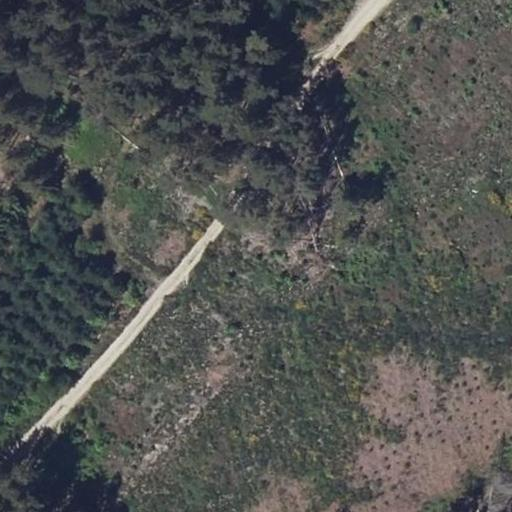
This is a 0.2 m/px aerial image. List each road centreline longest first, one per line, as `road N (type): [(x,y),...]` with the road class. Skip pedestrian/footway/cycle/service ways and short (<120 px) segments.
road 1 (track): [(360,0),(0,397)]
road 2 (track): [(159,299),(430,338),(511,338)]
road 3 (track): [(80,511),(49,431),(159,299),(135,248)]
